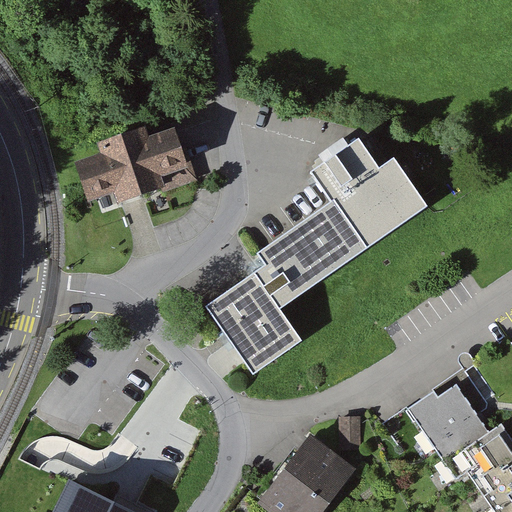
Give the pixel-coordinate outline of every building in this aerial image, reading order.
[(178,126),(77,159),(96,218),(197,185),(178,126)] [(205,308),(254,377),(305,342),(282,309),(427,208),(394,160),(379,171),(358,142),(312,174),(332,203),(259,254),(267,264),(205,308)] [(511,511),(511,463),(455,380),(411,409),(449,465),(460,458),(484,493),(476,499),(485,511),(511,511)] [(302,438),(255,507),(262,511),(326,511),(354,473),(302,438)] [(128,511),(72,483),(57,511),(128,511)]
